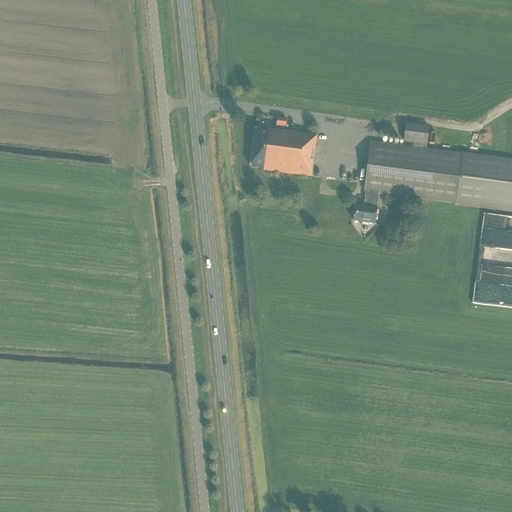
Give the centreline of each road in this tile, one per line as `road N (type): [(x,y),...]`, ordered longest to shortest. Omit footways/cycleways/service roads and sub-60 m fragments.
road 1 (primary): [(237,511),(183,0)]
road 2 (unclassified): [(203,511),(150,0)]
road 3 (track): [(376,128),(402,118),(469,128),(511,105)]
